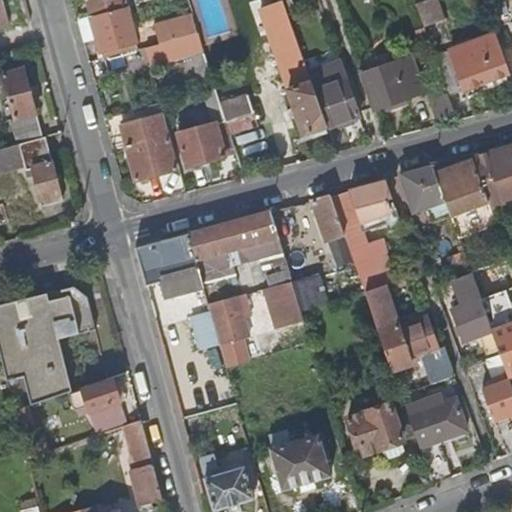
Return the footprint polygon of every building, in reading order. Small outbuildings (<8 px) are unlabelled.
[(0,0),(0,25),(8,23),(1,0),(0,0)] [(85,0),(90,18),(124,9),(121,0),(85,0)] [(410,0),(433,59),(447,54),(437,27),(442,25),(432,0),(410,0)] [(193,12),(154,23),(160,43),(146,48),(152,67),(205,51),(193,12)] [(314,93),(285,13),(268,20),(281,57),(277,58),(289,92),(286,93),(302,136),(326,127),(314,93)] [(101,60),(136,51),(126,16),(92,25),(101,60)] [(494,36),(447,54),(463,93),(509,75),(494,36)] [(410,60),(362,77),(374,113),(422,97),(410,60)] [(35,115),(22,70),(0,74),(0,86),(4,85),(14,121),(35,115)] [(326,127),(358,116),(347,81),(314,93),(326,127)] [(224,124),(250,116),(245,99),(219,107),(224,124)] [(118,128),(158,116),(157,111),(116,123),(118,128)] [(173,173),(158,116),(118,128),(132,184),(173,173)] [(254,128),(250,116),(224,124),(228,137),(254,128)] [(214,124),(175,134),(185,169),(223,159),(214,124)] [(60,200),(43,138),(0,150),(0,163),(2,169),(22,163),(24,172),(30,170),(40,206),(60,200)] [(487,204),(488,206),(511,197),(511,147),(471,159),(487,204)] [(442,199),(450,218),(487,204),(471,159),(449,165),(446,172),(434,177),(442,199)] [(432,170),(434,177),(446,172),(449,165),(432,170)] [(415,209),(442,199),(434,177),(432,170),(395,180),(398,188),(407,185),(415,209)] [(390,220),(376,185),(347,193),(359,222),(369,218),(372,227),(390,220)] [(325,243),(343,237),(329,198),(310,203),(325,243)] [(487,204),(450,218),(458,240),(495,225),(488,206),(487,204)] [(202,289),(206,302),(235,293),(230,279),(237,277),(230,252),(243,248),(248,264),(258,261),(259,266),(271,262),(272,267),(285,263),(269,214),(186,236),(202,289)] [(167,298),(202,289),(186,236),(134,251),(144,288),(163,283),(167,298)] [(300,313),(287,270),(274,274),(277,283),(266,286),(278,330),(303,323),(300,313)] [(299,280),(304,307),(323,304),(318,277),(299,280)] [(486,318),(472,278),(455,283),(463,306),(453,310),(465,342),(492,332),(486,318)] [(397,305),(389,284),(363,294),(371,315),(397,305)] [(72,287),(0,306),(0,362),(2,371),(11,407),(71,391),(57,338),(92,329),(84,296),(72,287)] [(244,298),(237,300),(208,309),(219,348),(222,347),(229,368),(248,363),(241,341),(249,339),(243,321),(250,319),(244,298)] [(511,326),(499,331),(493,315),(486,318),(492,332),(500,355),(510,381),(511,387),(511,326)] [(397,326),(378,333),(393,375),(413,367),(410,360),(437,350),(425,320),(399,331),(397,326)] [(431,378),(451,373),(446,354),(426,359),(431,378)] [(120,405),(113,379),(66,394),(69,406),(75,410),(80,408),(81,414),(120,405)] [(495,424),(511,418),(511,387),(510,381),(483,391),(495,424)] [(183,410),(199,405),(192,385),(176,390),(183,410)] [(441,396),(405,410),(433,487),(452,479),(439,444),(468,433),(455,401),(445,405),(441,396)] [(391,409),(348,423),(358,449),(365,446),(368,455),(403,444),(391,409)] [(121,429),(133,472),(152,467),(140,423),(121,429)] [(317,438),(266,453),(279,494),(329,479),(317,438)] [(152,467),(133,472),(130,473),(139,508),(161,503),(152,467)] [(246,468),(204,480),(213,511),(255,500),(246,468)]
